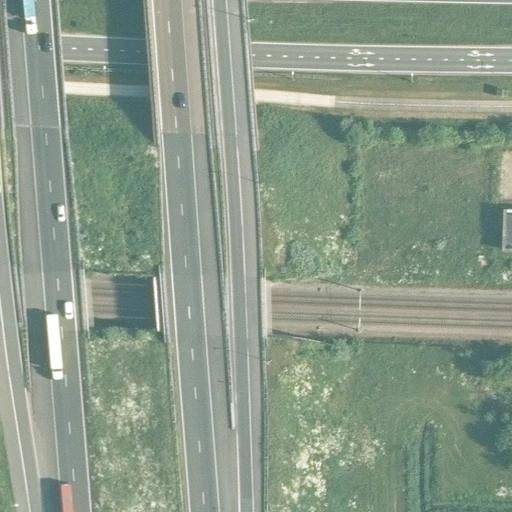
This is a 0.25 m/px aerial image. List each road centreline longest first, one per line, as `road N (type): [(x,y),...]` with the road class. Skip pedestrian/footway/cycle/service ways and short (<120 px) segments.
road 1 (motorway): [(32,0),(73,511)]
road 2 (motorway): [(201,511),(163,0)]
road 3 (motorway): [(243,511),(216,0)]
road 4 (trunk): [(0,42),(511,60)]
road 5 (motorway): [(0,257),(32,511)]
road 6 (trunk): [(511,3),(358,0)]
